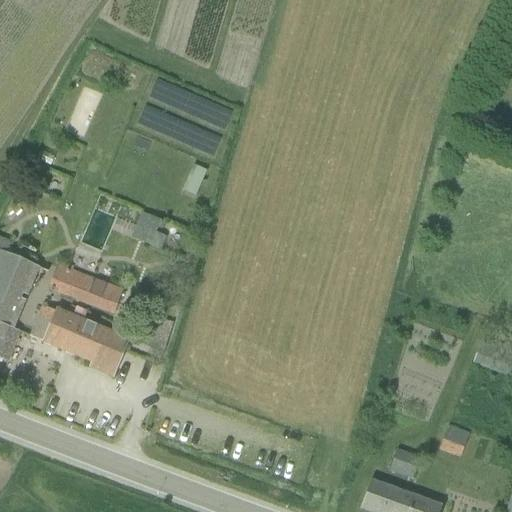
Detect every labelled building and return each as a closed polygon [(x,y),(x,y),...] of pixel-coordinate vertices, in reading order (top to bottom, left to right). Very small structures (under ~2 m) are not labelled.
[(99,192),(113,154),(86,145),(73,183),(99,192)] [(206,172),(193,167),(188,177),(201,183),(206,172)] [(160,250),(165,237),(156,234),(161,221),(140,212),(130,238),(160,250)] [(0,236),(0,248),(4,252),(10,243),(0,236)] [(0,349),(35,267),(0,252),(0,349)] [(57,293),(73,299),(82,277),(66,271),(57,293)] [(122,293),(82,277),(73,299),(114,315),(122,293)] [(75,308),(72,316),(83,321),(87,313),(75,308)] [(96,350),(121,360),(129,342),(83,321),(72,316),(56,309),(48,328),(40,324),(37,331),(45,335),(42,343),(91,364),(96,350)] [(472,365),(510,380),(511,373),(511,349),(482,338),(472,365)] [(469,435),(449,427),(439,452),(459,460),(469,435)] [(389,471),(413,480),(420,460),(396,452),(389,471)] [(370,482),(360,510),(365,511),(439,511),(441,508),(370,482)]
